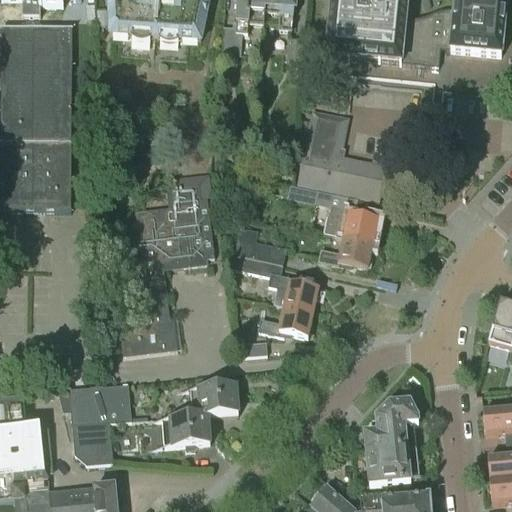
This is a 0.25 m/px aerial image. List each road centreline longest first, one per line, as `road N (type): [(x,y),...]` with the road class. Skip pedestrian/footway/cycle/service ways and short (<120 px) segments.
road 1 (residential): [(238,511),(357,378),(387,359),(443,352)]
road 2 (residential): [(458,511),(443,352)]
